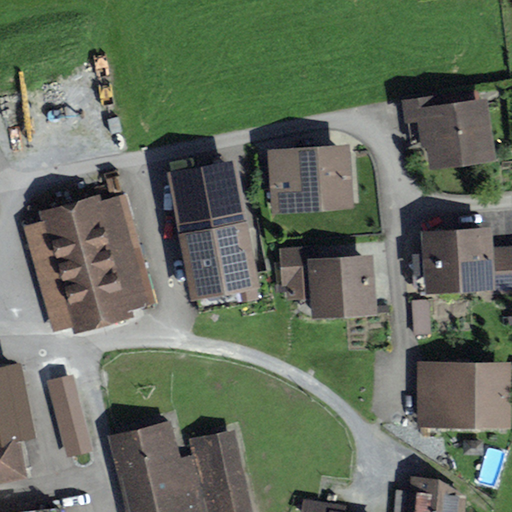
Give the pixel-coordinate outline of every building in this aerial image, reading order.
[(482,187),(474,127),(405,136),(412,196),(482,187)] [(336,171),(257,176),(261,239),(340,235),(336,171)] [(115,212),(14,240),(44,348),(146,319),(115,212)] [(233,251),(169,263),(182,327),(246,315),(233,251)] [(478,256),(413,260),(417,320),(481,317),(478,256)] [(359,282),(298,286),(302,345),(364,341),(359,282)] [(0,478),(29,473),(7,364),(0,365),(0,478)] [(69,372),(46,378),(67,451),(90,445),(69,372)] [(499,388),(407,386),(405,451),(498,453),(499,388)] [(169,416),(107,431),(126,511),(251,511),(230,421),(188,431),(192,450),(178,453),(169,416)] [(432,511),(402,502),(401,511),(432,511)]
